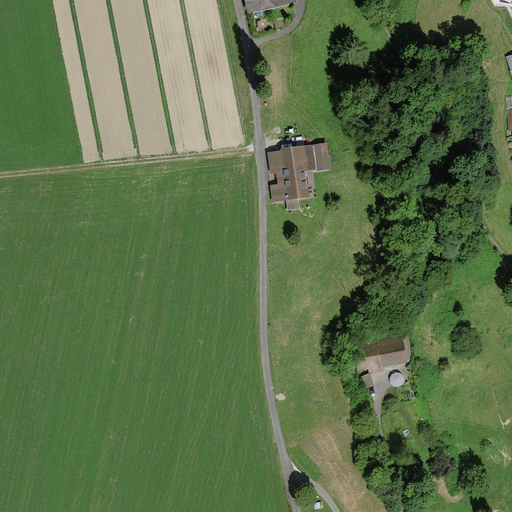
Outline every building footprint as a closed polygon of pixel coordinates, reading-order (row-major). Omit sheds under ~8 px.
[(244,0),(248,13),(297,2),(296,0),(244,0)] [(281,151),(267,152),(270,174),(276,173),(278,184),(270,185),(273,202),(286,200),(298,199),(310,197),(306,171),(317,170),(317,171),(331,169),(327,142),(280,149),(281,151)] [(300,209),(298,199),(286,200),(288,210),(300,209)] [(354,344),(358,371),(368,369),(369,373),(370,373),(384,370),(383,367),(407,363),(403,336),(354,344)] [(369,373),(360,377),(365,389),(375,386),(370,373),(369,373)]
